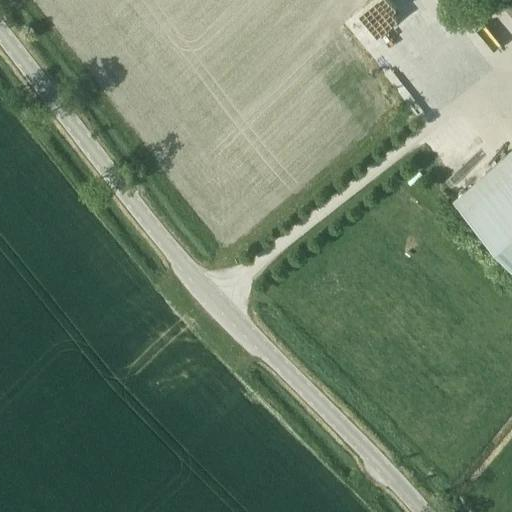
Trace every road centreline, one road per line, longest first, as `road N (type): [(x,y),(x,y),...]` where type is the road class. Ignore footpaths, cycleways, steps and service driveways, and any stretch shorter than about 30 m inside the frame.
road 1 (tertiary): [(422,511),(184,266),(0,34)]
road 2 (track): [(213,297),(492,79),(420,0)]
